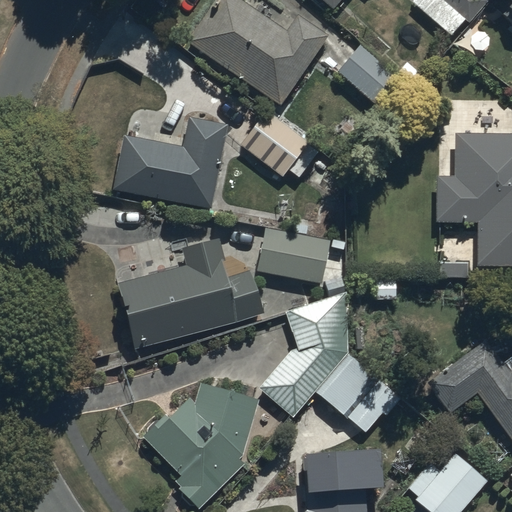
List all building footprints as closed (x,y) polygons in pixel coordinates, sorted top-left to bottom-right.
[(286,31),(236,0),(215,0),(186,47),(282,107),(327,36),(296,16),(286,31)] [(322,0),(333,9),(340,0),(322,0)] [(409,0),(409,1),(450,38),(464,19),(469,22),(485,0),(409,0)] [(511,1),(501,15),(511,24),(511,1)] [(413,90),(359,45),(335,73),(390,118),(413,90)] [(318,153),(265,112),(240,143),(283,177),(288,170),(298,178),(318,153)] [(123,134),(111,190),(211,210),(227,129),(186,120),(180,146),(123,134)] [(511,134),(454,134),(454,177),(436,177),(435,222),(477,222),(476,268),(511,268),(511,134)] [(265,229),(256,272),(321,285),(330,242),(265,229)] [(117,285),(135,350),(263,314),(251,270),(227,277),(223,261),(225,260),(219,239),(181,249),(186,266),(117,285)] [(437,263),(437,278),(467,278),(467,263),(437,263)] [(313,391),(344,356),(334,327),(352,321),(337,277),(323,281),(329,298),(285,313),(297,347),(289,349),(258,389),(293,417),(313,391)] [(440,418),(474,393),(511,443),(511,373),(510,375),(483,338),(417,387),(440,418)] [(344,356),(313,391),(366,433),(382,413),(385,416),(400,397),(376,379),(374,382),(346,360),(344,356)] [(165,415),(142,437),(179,476),(173,481),(180,488),(179,489),(198,508),(244,465),(239,459),(243,455),(257,401),(198,385),(193,402),(189,398),(167,418),(165,415)] [(380,450),(303,455),(305,509),(302,511),(365,511),(364,489),(382,487),(380,450)] [(433,462),(409,489),(433,511),(458,511),(486,483),(454,453),(440,468),(433,462)]
